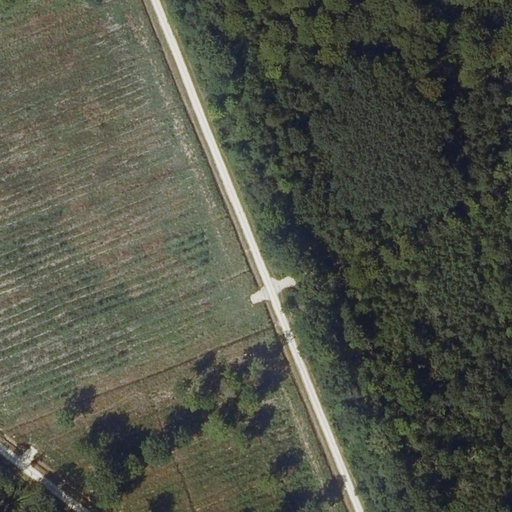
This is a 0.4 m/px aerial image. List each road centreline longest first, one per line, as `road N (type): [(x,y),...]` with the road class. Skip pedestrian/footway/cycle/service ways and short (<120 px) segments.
road 1 (track): [(157,0),(366,511)]
road 2 (track): [(98,511),(0,436)]
